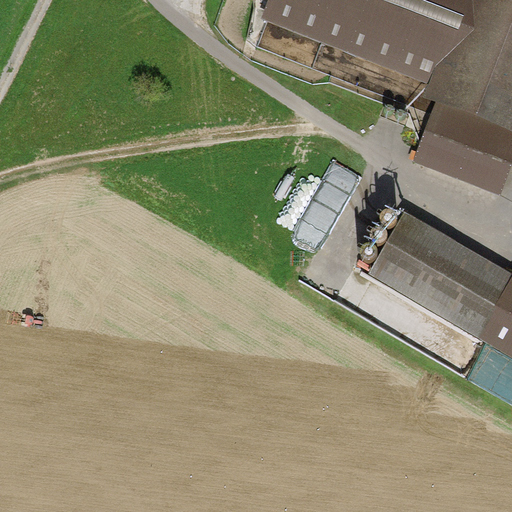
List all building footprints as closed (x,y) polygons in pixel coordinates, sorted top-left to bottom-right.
[(430,86),(463,0),(270,0),(263,21),(430,86)] [(511,0),(463,0),(430,86),(423,100),(436,105),(511,133),(511,0)] [(511,166),(511,133),(436,105),(412,162),(500,196),(511,166)] [(478,339),(511,280),(511,275),(404,213),(368,276),(478,339)] [(511,280),(478,339),(511,358),(511,280)]
